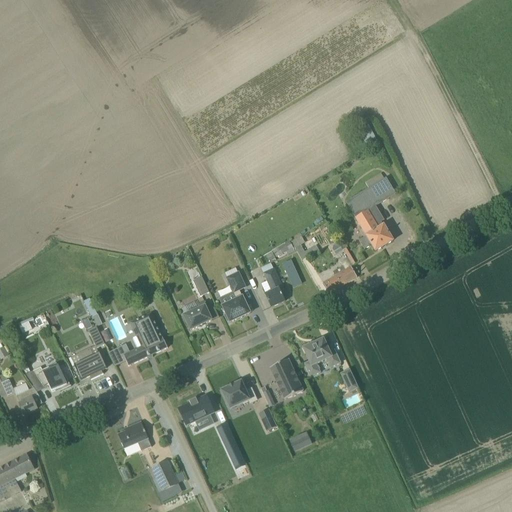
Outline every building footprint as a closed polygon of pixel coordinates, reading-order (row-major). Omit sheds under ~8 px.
[(359,130),(366,144),(375,139),(368,125),(359,130)] [(346,203),(356,219),(355,219),(366,236),(359,241),(365,250),(372,245),(376,252),(393,241),(381,222),(384,221),(376,207),(396,194),(386,178),(346,203)] [(302,238),(301,237),(291,242),(302,261),(319,251),(316,246),(309,250),(305,243),(306,242),(304,237),(302,238)] [(343,250),(348,247),(344,241),(340,244),(343,250)] [(276,258),(292,248),(289,242),(272,252),(276,258)] [(336,255),(343,251),(338,243),(334,246),(333,250),(336,255)] [(336,277),(323,284),(329,294),(357,278),(351,267),(352,266),(347,258),(340,262),(343,266),(333,272),(336,277)] [(292,261),(283,265),(293,289),(302,285),(292,261)] [(272,293),(266,295),(271,308),(285,302),(279,290),(282,288),(274,269),(263,273),(267,282),(272,293)] [(238,273),(227,278),(227,279),(233,292),(219,299),(222,307),(226,315),(225,316),(228,322),(229,322),(230,323),(238,320),(243,318),(243,317),(250,314),(243,298),(242,298),(239,291),(245,288),(238,273)] [(201,279),(193,283),(200,298),(209,294),(201,279)] [(82,310),(82,301),(74,301),(73,309),(82,310)] [(209,311),(205,302),(196,306),(198,310),(183,317),(190,331),(212,321),(207,311),(209,311)] [(128,367),(167,349),(151,314),(131,324),(142,348),(123,356),(128,367)] [(97,328),(103,325),(98,315),(92,318),(97,328)] [(88,332),(97,350),(105,346),(96,328),(88,332)] [(309,363),(305,365),(311,377),(320,373),(316,365),(327,360),(331,368),(340,364),(334,351),(330,353),(324,340),(303,349),(309,363)] [(83,362),(74,367),(81,381),(90,377),(91,380),(104,375),(103,374),(103,375),(101,371),(106,369),(100,354),(94,357),(91,349),(79,355),(80,355),(83,362)] [(303,392),(288,360),(270,369),(285,400),(303,392)] [(63,377),(57,364),(42,371),(41,368),(33,372),(44,388),(49,386),(52,393),(59,389),(60,392),(71,387),(66,376),(63,377)] [(27,366),(22,368),(25,374),(30,372),(27,366)] [(358,389),(349,371),(341,374),(349,393),(358,389)] [(0,379),(8,397),(15,394),(9,380),(7,381),(4,374),(0,376),(0,379)] [(250,403),(256,400),(251,389),(246,392),(241,382),(234,385),(228,387),(221,391),(230,410),(249,401),(250,403)] [(14,389),(17,395),(29,389),(26,383),(14,389)] [(36,392),(34,389),(29,391),(17,397),(20,404),(19,404),(24,416),(37,410),(36,407),(42,404),(38,396),(36,392)] [(182,419),(183,419),(186,426),(195,422),(196,425),(207,420),(206,417),(213,414),(209,407),(210,407),(206,398),(196,402),(196,400),(189,403),(190,405),(178,410),(182,419)] [(268,410),(259,414),(267,431),(276,427),(268,410)] [(151,448),(141,423),(125,430),(125,432),(118,436),(124,449),(138,444),(141,452),(151,448)] [(225,426),(216,430),(231,463),(240,459),(225,426)] [(308,436),(291,444),(295,453),(312,445),(308,436)] [(0,503),(11,498),(22,492),(15,479),(34,469),(27,456),(0,469),(0,503)] [(152,469),(163,492),(158,494),(162,502),(176,496),(172,488),(178,485),(167,461),(152,469)]
